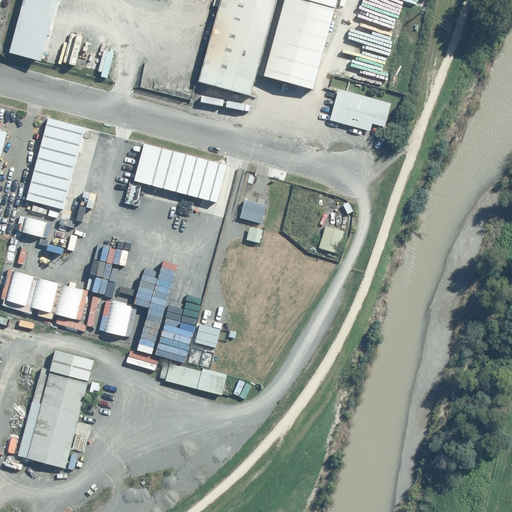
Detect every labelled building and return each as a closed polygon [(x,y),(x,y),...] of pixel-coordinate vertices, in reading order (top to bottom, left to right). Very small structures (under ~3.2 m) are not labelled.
[(58,0),(23,0),(11,45),(44,54),(58,0)] [(222,0),(200,81),(253,96),(279,0),(222,0)] [(118,53),(106,49),(99,71),(104,72),(103,76),(109,78),(118,53)] [(393,102),(343,88),(334,120),(373,131),(376,121),(387,124),(393,102)] [(88,128),(50,118),(28,200),(66,210),(88,128)] [(9,130),(0,127),(0,156),(2,157),(9,130)] [(230,164),(146,142),(137,177),(159,183),(155,196),(183,203),(187,190),(221,199),(230,164)] [(256,202),(246,199),(241,219),(263,224),(268,205),(266,205),(267,199),(258,196),(256,202)] [(350,201),(344,204),(350,215),(356,212),(350,201)] [(340,253),(346,231),(327,226),(321,248),(340,253)] [(264,230),(251,227),(248,241),(261,244),(264,230)] [(225,327),(203,321),(197,342),(220,348),(225,327)] [(188,363),(209,368),(214,349),(193,344),(188,363)] [(97,356),(59,346),(31,453),(68,463),(97,356)] [(229,377),(170,361),(165,377),(225,393),(229,377)] [(235,394),(241,396),(245,385),(238,383),(235,394)]
